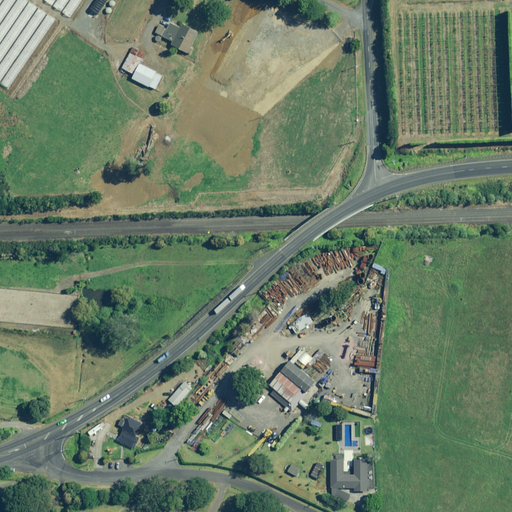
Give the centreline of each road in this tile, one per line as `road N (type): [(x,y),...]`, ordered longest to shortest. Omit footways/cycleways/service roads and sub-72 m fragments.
road 1 (secondary): [(377,189),(298,235),(128,382),(27,436)]
road 2 (unclassified): [(27,436),(59,467),(201,479),(313,511)]
road 3 (tertiary): [(377,189),(363,0)]
road 4 (secondary): [(511,167),(377,189)]
